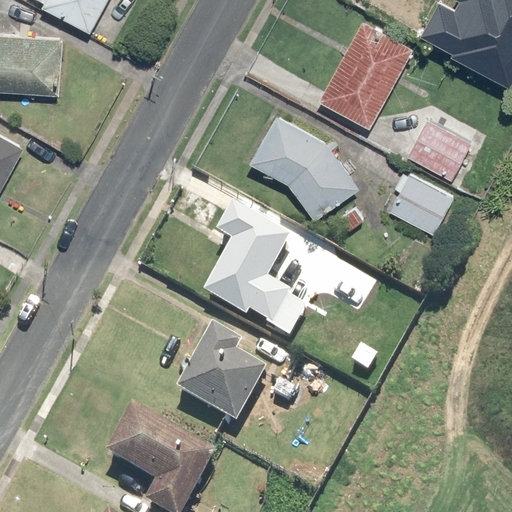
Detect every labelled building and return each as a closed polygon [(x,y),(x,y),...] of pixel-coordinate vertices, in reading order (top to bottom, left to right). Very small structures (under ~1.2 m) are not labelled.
[(89,30),(104,0),(47,0),(44,6),(89,30)] [(438,4),(419,38),(450,56),(447,61),(507,94),(511,84),(511,0),(456,0),(451,11),(438,4)] [(413,44),(363,17),(320,96),(371,123),(413,44)] [(0,31),(0,89),(58,93),(61,35),(0,31)] [(317,217),(334,204),(352,229),(365,219),(347,194),(360,185),(327,139),(277,110),(249,157),(291,182),(317,217)] [(471,140),(427,116),(406,155),(451,178),(471,140)] [(0,192),(26,147),(0,132),(0,192)] [(456,195),(411,168),(389,206),(433,233),(456,195)] [(288,240),(233,213),(221,237),(231,242),(204,297),(248,319),(288,240)] [(375,278),(337,256),(313,297),(351,319),(375,278)] [(242,346),(214,330),(179,395),(239,428),(268,375),(235,358),(242,346)] [(133,410),(107,457),(155,484),(144,504),(159,511),(185,511),(216,457),(133,410)]
